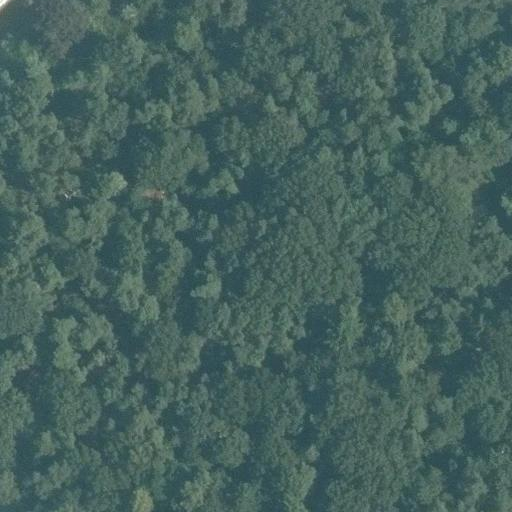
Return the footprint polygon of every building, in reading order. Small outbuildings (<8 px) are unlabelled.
[(0,0),(0,10),(10,0),(0,0)] [(489,214),(462,181),(446,194),(473,227),(489,214)] [(205,185),(183,193),(201,246),(223,239),(205,185)] [(442,368),(425,351),(410,367),(427,383),(442,368)] [(221,383),(208,370),(204,374),(206,376),(190,392),(199,401),(203,397),(209,403),(216,397),(211,392),(221,383)] [(335,383),(330,387),(340,396),(356,381),(347,371),(340,378),(333,370),(328,375),(335,383)] [(322,448),(346,471),(362,453),(338,431),(322,448)]
